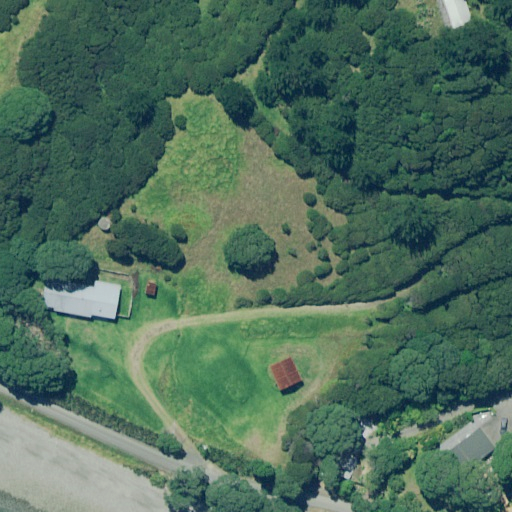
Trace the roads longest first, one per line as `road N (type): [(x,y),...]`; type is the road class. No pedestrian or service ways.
road 1 (track): [(186,461),(139,386),(140,344),(175,316),(237,319),(387,304),(455,240),(511,222)]
road 2 (unclassified): [(0,376),(186,461),(366,511)]
